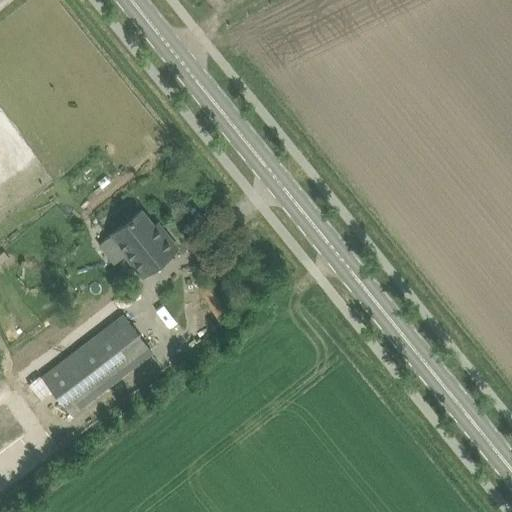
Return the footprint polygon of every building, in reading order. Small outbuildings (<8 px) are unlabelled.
[(0,35),(11,27),(0,13),(0,35)] [(105,175),(98,181),(103,187),(110,181),(105,175)] [(110,234),(143,275),(177,248),(163,231),(160,233),(141,210),(110,234)] [(85,234),(79,239),(83,245),(89,240),(85,234)] [(4,250),(0,253),(0,263),(9,256),(4,250)] [(220,324),(237,315),(217,276),(200,284),(220,324)] [(43,375),(72,414),(152,352),(123,314),(43,375)]
